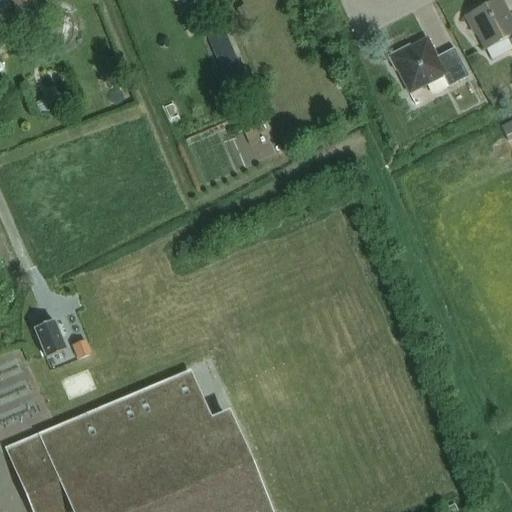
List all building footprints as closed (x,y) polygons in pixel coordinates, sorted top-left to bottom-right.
[(0,0),(0,9),(5,19),(17,12),(22,10),(39,2),(37,0),(0,0)] [(478,34),(479,34),(487,50),(511,36),(511,16),(503,0),(500,0),(468,17),(478,34)] [(230,34),(216,38),(227,75),(241,71),(230,34)] [(405,49),(390,57),(398,72),(400,71),(412,94),(427,86),(446,77),(451,87),(472,77),(457,48),(439,58),(429,39),(406,51),(405,49)] [(244,132),(251,147),(262,142),(259,135),(258,136),(257,135),(254,127),(246,130),(246,131),(244,132)] [(54,323),(35,332),(48,360),(68,351),(54,323)] [(86,341),(72,346),(79,361),(92,355),(86,341)] [(190,375),(9,451),(34,511),(269,511),(231,421),(212,429),(190,375)]
